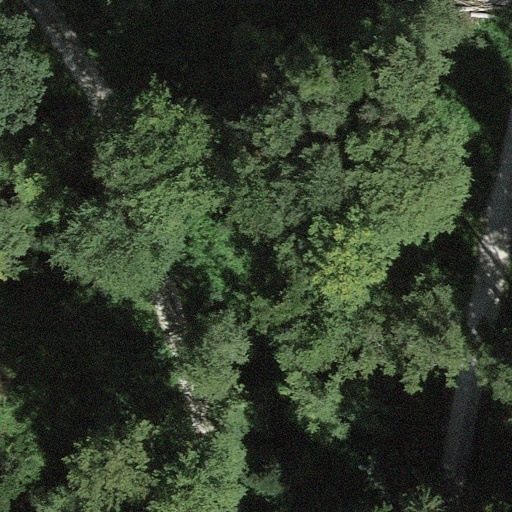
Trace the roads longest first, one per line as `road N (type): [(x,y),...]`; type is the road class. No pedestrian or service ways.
road 1 (track): [(47,0),(75,33),(118,124),(220,511)]
road 2 (track): [(447,511),(511,174)]
